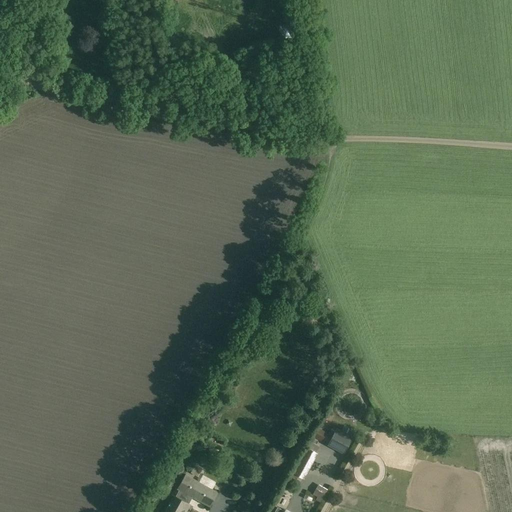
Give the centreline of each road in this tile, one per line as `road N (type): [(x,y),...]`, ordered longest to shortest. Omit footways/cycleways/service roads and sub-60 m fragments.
road 1 (track): [(0,58),(86,104),(319,136)]
road 2 (track): [(331,138),(511,146)]
